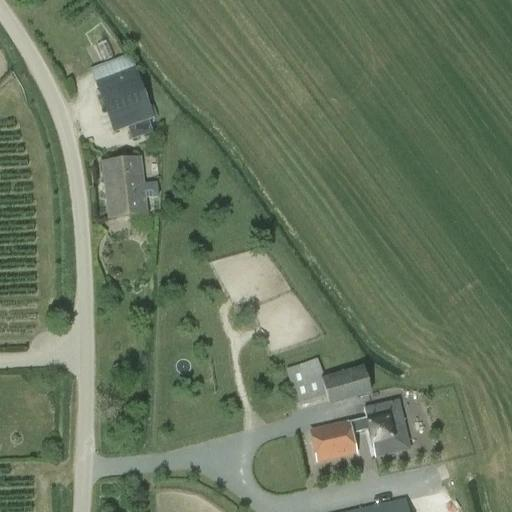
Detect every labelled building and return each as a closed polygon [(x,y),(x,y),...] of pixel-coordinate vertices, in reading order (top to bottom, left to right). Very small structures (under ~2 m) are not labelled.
[(152,120),(135,74),(129,58),(125,59),(91,71),(97,88),(113,134),(126,129),(130,141),(152,133),(148,121),(152,120)] [(144,216),(143,200),(157,199),(156,185),(141,186),(138,160),(102,164),(108,220),(144,216)] [(370,395),(362,369),(319,381),(327,408),(370,395)] [(368,405),(369,450),(405,450),(404,405),(368,405)] [(353,455),(346,424),(309,433),(317,464),(353,455)] [(406,511),(405,501),(354,511),(406,511)]
